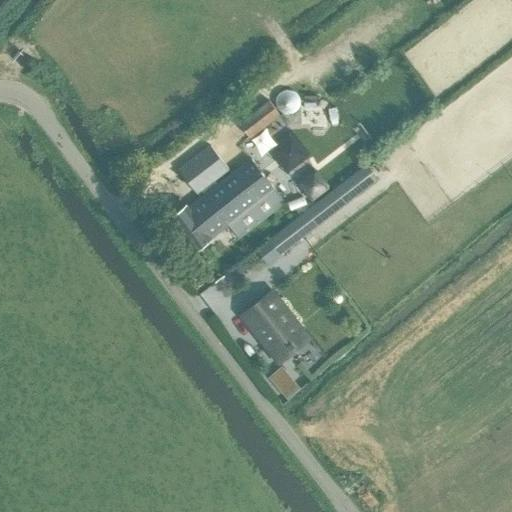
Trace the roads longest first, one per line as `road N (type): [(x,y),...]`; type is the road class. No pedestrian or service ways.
road 1 (residential): [(0,89),(42,113),(348,511)]
road 2 (track): [(309,74),(400,183),(201,320)]
road 3 (unknown): [(111,203),(407,0)]
